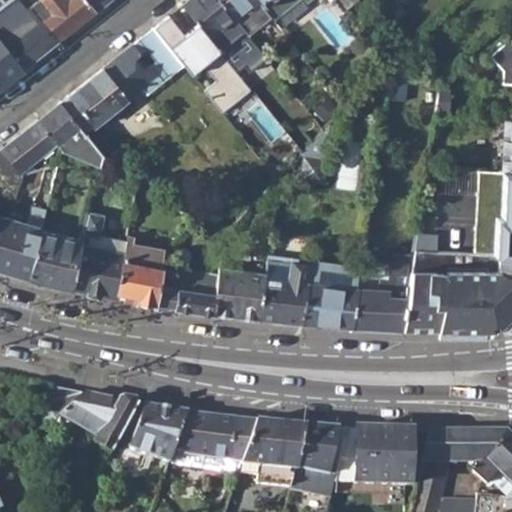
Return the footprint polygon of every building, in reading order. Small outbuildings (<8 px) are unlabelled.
[(36,19),(54,40),(92,10),(84,0),(35,0),(26,8),(36,19)] [(84,0),(92,10),(104,0),(84,0)] [(210,40),(221,53),(231,46),(220,31),(234,21),(218,0),(186,0),(182,4),(198,23),(210,40)] [(218,0),(234,21),(246,36),(272,17),(257,0),(218,0)] [(257,0),(272,17),(275,20),(299,0),(305,0),(308,3),(312,0),(257,0)] [(339,0),(349,11),(359,0),(339,0)] [(184,34),(169,15),(160,21),(154,26),(185,66),(191,73),(203,63),(216,80),(203,89),(221,112),(250,89),(221,53),(210,40),(198,23),(184,34)] [(4,44),(22,66),(54,40),(36,19),(4,44)] [(142,90),(148,96),(185,66),(154,26),(139,38),(115,57),(134,80),(142,90)] [(502,86),(511,86),(511,38),(510,37),(489,55),(503,70),(502,86)] [(0,83),(22,66),(4,44),(0,47),(0,51),(3,55),(0,56),(0,83)] [(90,132),(142,90),(134,80),(115,57),(63,99),(87,128),(90,132)] [(449,90),(439,88),(435,114),(445,114),(449,90)] [(61,148),(81,133),(58,104),(38,118),(57,142),(61,148)] [(1,147),(21,172),(57,142),(38,118),(1,147)] [(303,157),(300,178),(321,181),(330,123),(321,132),(311,142),(299,154),(303,157)] [(305,133),(311,142),(321,132),(314,123),(305,133)] [(0,148),(0,178),(16,197),(19,185),(22,173),(21,172),(1,147),(0,148)] [(49,194),(57,163),(44,167),(36,190),(49,194)] [(36,190),(44,167),(22,173),(19,185),(36,190)] [(253,201),(271,212),(276,177),(253,201)] [(70,287),(114,297),(115,290),(123,250),(125,239),(101,233),(104,215),(89,211),(82,238),(70,287)] [(26,222),(0,214),(0,269),(14,274),(26,222)] [(42,226),(26,222),(14,274),(28,278),(41,228),(42,226)] [(82,238),(41,228),(28,278),(70,287),(82,238)] [(415,248),(444,250),(445,231),(418,230),(415,248)] [(484,324),(500,317),(503,321),(511,312),(511,252),(504,252),(444,250),(415,248),(408,291),(407,300),(402,330),(479,329),(484,329),(484,324)] [(123,250),(115,290),(132,294),(131,300),(153,304),(157,273),(158,267),(136,263),(137,253),(123,250)] [(257,318),(301,323),(311,259),(265,254),(263,274),(257,318)] [(301,323),(351,327),(357,288),(360,265),(311,259),(301,323)] [(171,275),(157,273),(153,304),(212,313),(216,283),(189,278),(190,269),(172,267),(171,275)] [(212,313),(257,318),(263,274),(217,269),(216,283),(212,313)] [(351,327),(402,330),(407,300),(408,291),(404,291),(403,297),(390,297),(390,290),(357,288),(351,327)] [(500,317),(484,324),(484,329),(496,329),(503,321),(500,317)] [(39,407),(45,426),(54,418),(80,395),(50,388),(32,384),(28,395),(45,400),(39,407)] [(80,395),(54,418),(73,428),(91,437),(90,440),(96,444),(109,451),(134,405),(80,395)] [(127,447),(166,462),(184,411),(142,406),(127,447)] [(218,460),(239,465),(255,419),(184,411),(166,462),(165,464),(217,471),(218,460)] [(43,427),(63,437),(70,435),(73,428),(54,418),(45,426),(43,427)] [(254,481),(288,485),(303,425),(279,422),(255,419),(239,465),(236,473),(254,475),(254,481)] [(287,488),(329,496),(331,484),(344,428),(303,425),(288,485),(287,488)] [(407,467),(419,467),(427,430),(344,428),(331,484),(352,485),(352,483),(406,485),(407,467)] [(495,472),(511,489),(511,438),(503,430),(427,430),(419,467),(408,511),(472,511),(473,505),(438,503),(447,462),(476,462),(469,470),(483,483),(495,472)] [(14,453),(20,463),(37,448),(30,439),(14,453)] [(511,511),(511,490),(503,499),(502,511),(511,511)] [(487,511),(488,497),(475,495),(473,505),(472,511),(487,511)]
